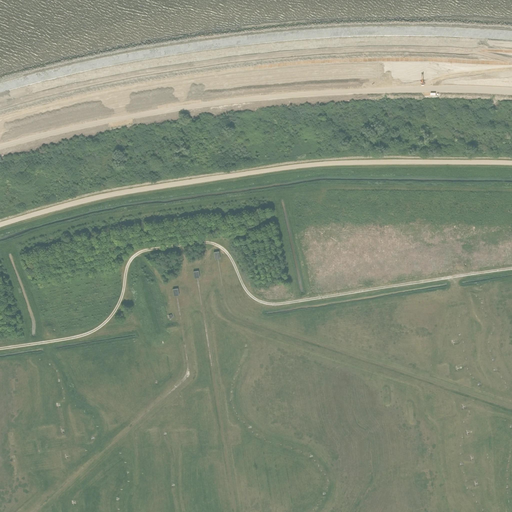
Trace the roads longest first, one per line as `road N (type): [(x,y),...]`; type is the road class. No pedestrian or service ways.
road 1 (track): [(0,224),(84,199),(301,165),(511,162)]
road 2 (track): [(497,51),(402,31),(278,37),(154,53),(0,89)]
